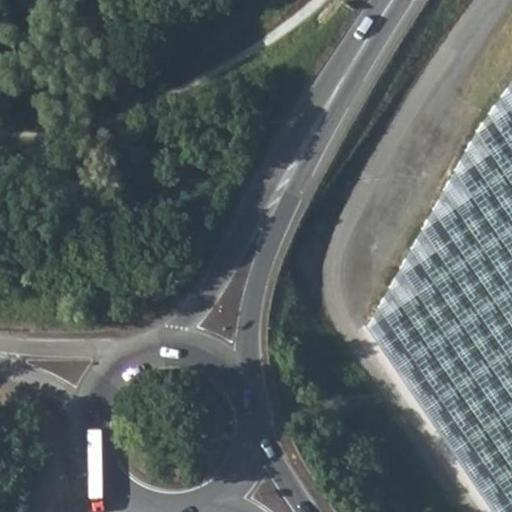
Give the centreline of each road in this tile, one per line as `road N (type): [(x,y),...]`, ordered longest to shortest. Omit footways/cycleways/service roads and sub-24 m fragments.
road 1 (secondary): [(374,27),(278,166),(204,296),(160,349)]
road 2 (secondary): [(239,381),(255,294),(292,195),(374,27)]
road 3 (unclassified): [(137,356),(0,347)]
